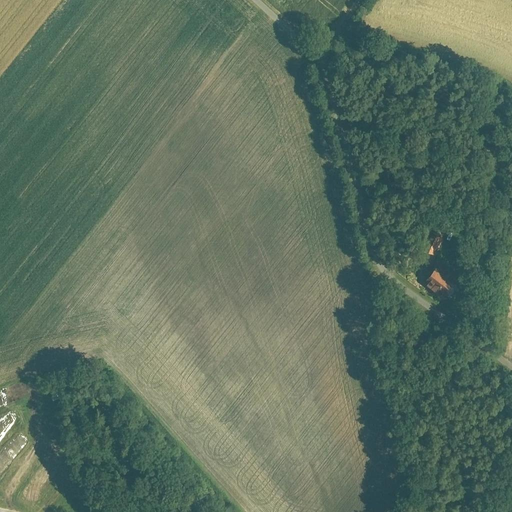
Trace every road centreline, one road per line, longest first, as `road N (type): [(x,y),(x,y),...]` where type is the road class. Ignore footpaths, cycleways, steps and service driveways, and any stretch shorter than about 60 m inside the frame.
road 1 (residential): [(0,500),(21,511),(494,511),(511,497)]
road 2 (residential): [(511,365),(379,256),(306,39)]
